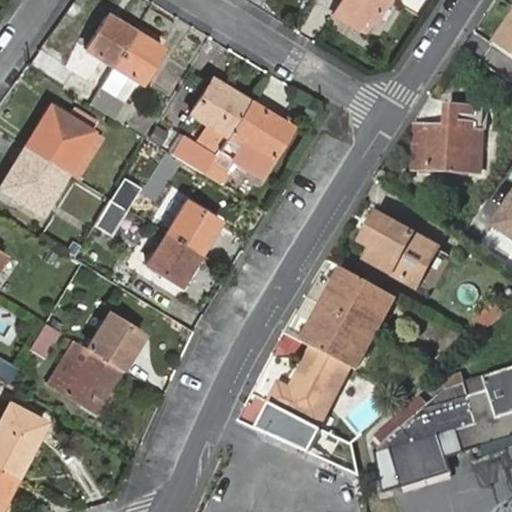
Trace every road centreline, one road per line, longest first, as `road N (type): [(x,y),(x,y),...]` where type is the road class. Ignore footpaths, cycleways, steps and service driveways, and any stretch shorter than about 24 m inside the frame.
road 1 (residential): [(170,511),(262,317),(391,117)]
road 2 (residential): [(201,0),(391,117)]
road 3 (residential): [(470,0),(391,117)]
